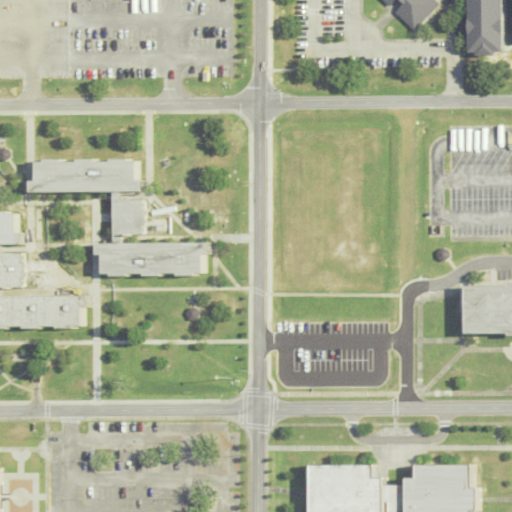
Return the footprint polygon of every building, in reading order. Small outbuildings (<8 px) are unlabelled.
[(506,0),(507,50),(498,50),(499,54),(480,55),(480,51),(472,51),(471,0),(437,0),(441,4),(415,30),(397,12),(406,3),(403,0),(396,0),(390,6),(384,0),(506,0)] [(140,160),(140,179),(146,179),(146,191),(141,191),(141,194),(123,194),(123,200),(146,200),(146,208),(149,208),(149,226),(147,226),(147,234),(123,234),(123,243),(212,242),(212,254),(207,254),(207,273),(198,273),(198,276),(181,276),(181,273),(165,273),(165,276),(148,276),(148,273),(132,273),(132,276),(114,276),(114,274),(106,274),(106,254),(100,254),(100,243),(116,243),(116,191),(34,191),(34,180),(40,180),(40,161),(48,161),(48,159),(66,159),(66,161),(81,161),(81,158),(98,158),(98,160),(114,160),(114,158),(132,158),(132,160),(140,160)] [(26,244),(3,244),(3,253),(26,254),(26,262),(28,262),(28,266),(49,266),(49,270),(51,270),(51,279),(28,278),(25,278),(25,287),(3,287),(3,292),(3,296),(92,296),(92,307),(86,307),(86,326),(78,326),(78,329),(61,329),(61,326),(44,326),(44,328),(28,328),(28,326),(10,327),(10,329),(0,329),(0,211),(11,211),(11,214),(20,214),(20,233),(25,233),(26,244)] [(511,334),(469,334),(469,286),(511,286),(511,334)] [(421,464),(421,476),(411,477),(411,483),(376,483),(376,464),(310,465),(310,511),(374,511),(421,511),(476,511),(476,509),(481,509),(481,486),(476,486),(476,463),(421,464)]
